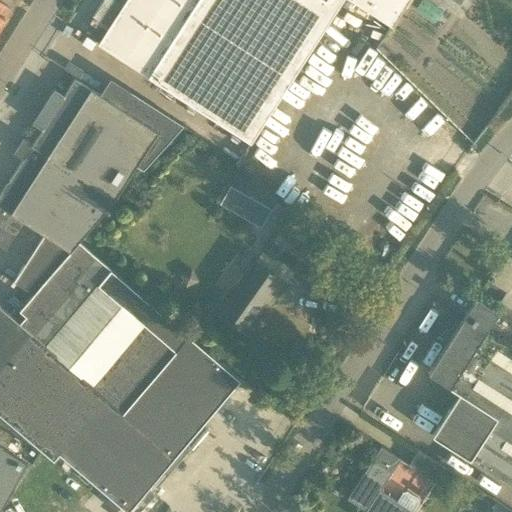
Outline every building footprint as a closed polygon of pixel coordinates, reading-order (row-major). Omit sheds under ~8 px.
[(351,0),(387,23),(402,0),(125,0),(97,44),(249,142),(340,0),(351,0)] [(31,294),(33,295),(79,242),(77,241),(107,208),(156,132),(91,89),(74,78),(63,95),(53,89),(42,106),(45,108),(35,124),(42,129),(7,183),(9,184),(3,194),(1,193),(0,193),(0,246),(7,251),(25,223),(43,235),(13,282),(32,294),(31,294)] [(229,186),(219,203),(260,227),(270,209),(229,186)] [(276,202),(267,215),(292,232),(301,219),(276,202)] [(79,242),(33,295),(31,294),(18,310),(25,317),(19,323),(29,331),(0,365),(0,414),(52,459),(57,453),(126,511),(164,467),(168,471),(191,445),(186,441),(239,379),(79,242)] [(511,259),(503,254),(487,279),(506,291),(499,301),(503,304),(498,312),(511,320),(511,308),(511,306),(511,259)] [(287,286),(254,262),(252,261),(250,264),(238,255),(235,259),(234,258),(221,277),(234,287),(216,312),(245,332),(272,295),(277,299),(287,286)] [(476,297),(465,314),(427,373),(458,393),(431,435),(511,487),(511,320),(498,312),(476,297)] [(0,365),(29,331),(19,323),(25,317),(18,310),(18,311),(15,308),(9,315),(0,306),(0,365)] [(399,459),(380,446),(346,499),(365,511),(363,511),(412,511),(417,502),(417,498),(406,491),(402,492),(396,501),(379,490),(399,459)] [(0,505),(26,465),(0,447),(0,505)] [(408,465),(435,483),(444,467),(417,450),(408,465)]
